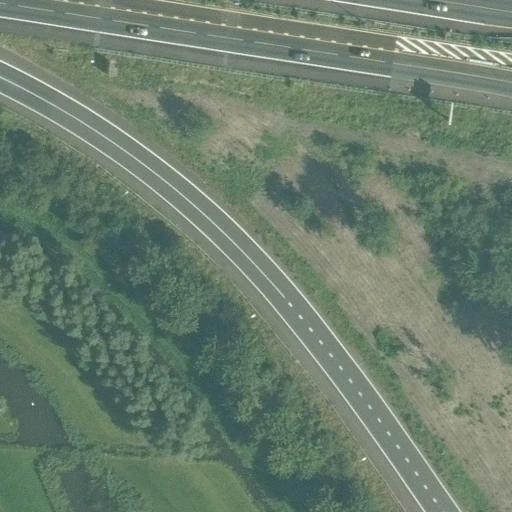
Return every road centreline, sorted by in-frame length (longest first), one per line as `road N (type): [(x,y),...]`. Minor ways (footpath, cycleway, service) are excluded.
road 1 (motorway): [(0,78),(168,182),(237,246),(443,511)]
road 2 (motorway): [(18,0),(511,81)]
